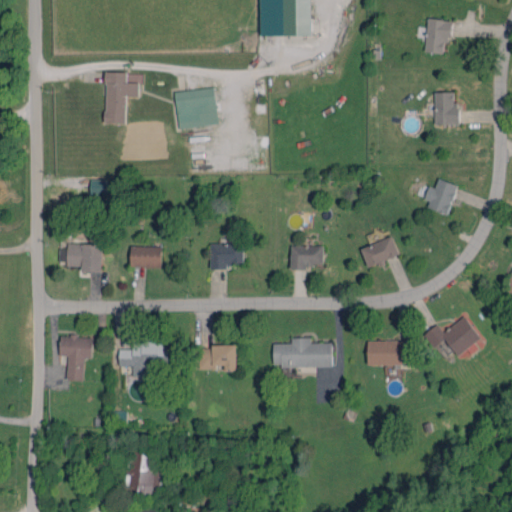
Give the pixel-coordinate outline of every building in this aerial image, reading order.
[(260,0),(260,35),(312,35),(311,0),(260,0)] [(444,52),(444,39),(452,39),(452,19),(427,18),(426,51),(444,52)] [(128,71),(107,71),(105,122),(126,123),(127,96),(139,96),(139,82),(127,82),(128,71)] [(219,123),(214,86),(175,91),(180,128),(219,123)] [(455,91),(435,92),(435,124),(461,124),(460,105),(455,105),(455,91)] [(90,194),(106,194),(107,179),(91,179),(90,194)] [(425,208),(451,213),(457,182),(437,179),(436,187),(430,186),(425,208)] [(368,266),(400,256),(394,236),(362,246),(368,266)] [(82,264),(82,271),(102,271),(102,243),(67,243),(67,248),(59,248),(59,264),(82,264)] [(210,243),(211,266),(243,266),(243,243),(210,243)] [(323,267),(324,245),(291,244),(290,266),(323,267)] [(162,246),(131,245),(131,266),(162,267),(162,246)] [(511,273),(502,286),(511,293),(511,273)] [(482,336),(464,315),(445,332),(437,323),(424,334),(435,347),(445,338),(459,355),(482,336)] [(85,380),(85,357),(93,357),(94,336),(61,335),(60,355),(68,355),(68,379),(85,380)] [(310,342),(310,337),(291,337),(291,342),(273,343),(274,366),(333,365),(332,342),(310,342)] [(412,364),(412,340),(367,340),(367,364),(412,364)] [(120,349),(119,365),(133,365),(133,375),(160,376),(160,361),(169,361),(169,342),(133,342),(133,349),(120,349)] [(237,345),(199,346),(199,367),(226,367),(226,370),(238,370),(237,345)] [(152,450),(127,450),(127,473),(132,473),(131,498),(158,499),(159,470),(151,470),(152,450)]
